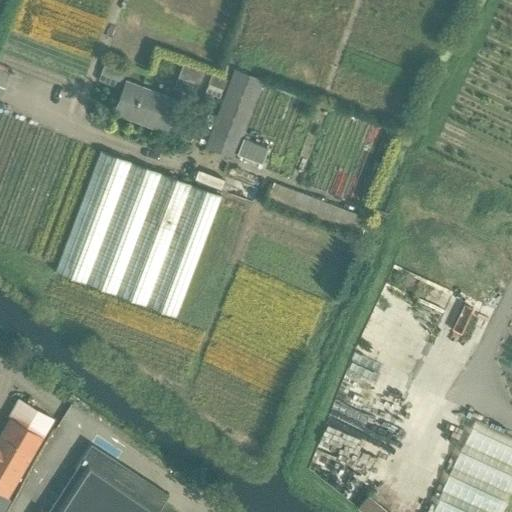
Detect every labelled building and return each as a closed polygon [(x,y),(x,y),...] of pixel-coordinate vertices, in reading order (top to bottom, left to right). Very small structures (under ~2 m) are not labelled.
[(106,61),(101,73),(122,81),(127,69),(106,61)] [(204,71),(183,63),(178,79),(198,86),(204,71)] [(234,159),(264,80),(234,69),(205,148),(234,159)] [(226,80),(212,75),(206,89),(220,94),(222,90),(223,90),(226,80)] [(180,102),(126,82),(114,113),(167,133),(180,102)] [(196,128),(173,119),(167,133),(190,142),(196,128)] [(268,148),(243,138),(236,155),(261,165),(268,148)] [(101,151),(73,225),(56,271),(176,316),(222,196),(101,151)] [(274,182),(266,202),(355,236),(363,216),(274,182)] [(9,418),(43,437),(54,418),(18,397),(7,416),(9,418)] [(0,433),(0,511),(2,511),(10,499),(8,498),(43,437),(9,418),(0,433)] [(511,433),(474,420),(461,455),(483,463),(479,475),(497,481),(500,476),(511,480),(511,433)] [(117,461),(91,444),(75,470),(82,475),(58,511),(45,511),(43,510),(42,511),(175,511),(110,469),(117,461)] [(364,511),(392,511),(368,493),(357,506),(364,511)]
